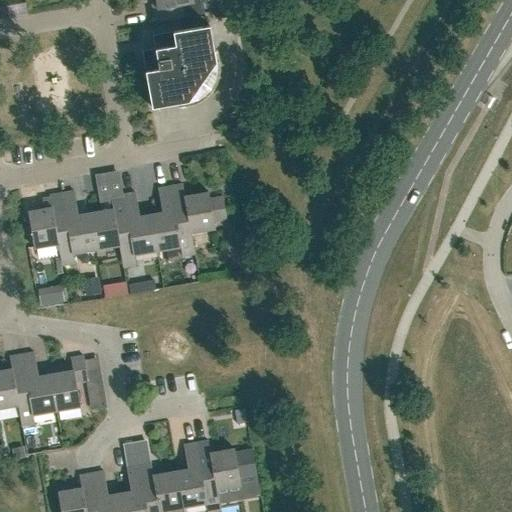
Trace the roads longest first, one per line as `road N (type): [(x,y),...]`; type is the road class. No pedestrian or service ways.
road 1 (tertiary): [(364,511),(347,412),(355,306),(383,233),(511,13)]
road 2 (residential): [(13,321),(91,334),(109,345),(119,414)]
road 3 (unknown): [(187,146),(226,78),(209,5)]
road 4 (residential): [(101,15),(127,157)]
road 5 (residential): [(0,181),(127,157)]
road 6 (residential): [(511,314),(496,276),(496,243),(511,198)]
